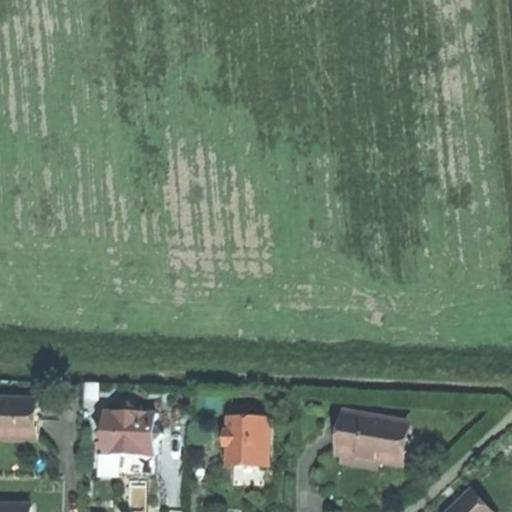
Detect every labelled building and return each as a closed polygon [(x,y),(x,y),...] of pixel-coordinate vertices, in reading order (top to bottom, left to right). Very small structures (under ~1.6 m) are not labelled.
[(0,438),(21,439),(40,439),(41,401),(0,399),(0,438)] [(132,456),(158,456),(159,443),(167,436),(159,429),(160,415),(108,413),(108,427),(101,433),(107,441),(107,455),(132,456)] [(382,462),(399,465),(406,423),(348,413),(341,455),(344,456),(343,464),(364,468),(380,470),(382,462)] [(249,466),(270,467),(271,420),(231,420),(231,431),(227,431),(227,447),(231,447),(230,466),(249,466)] [(493,511),(474,492),(452,511),(493,511)]
